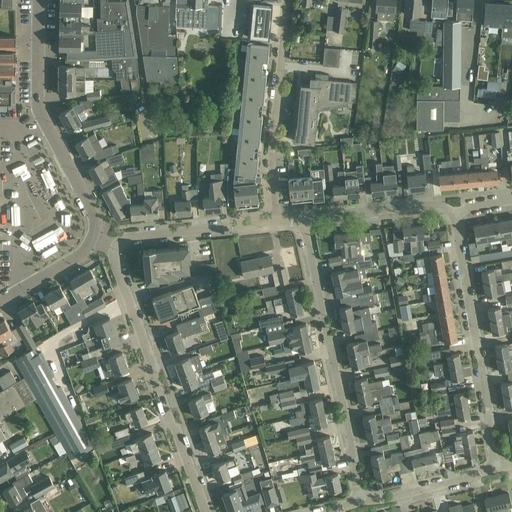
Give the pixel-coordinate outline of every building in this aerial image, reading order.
[(0,0),(0,8),(16,9),(16,0),(0,0)] [(59,18),(59,31),(96,32),(96,27),(93,0),(61,0),(61,1),(60,1),(59,14),(61,14),(61,18),(59,18)] [(126,56),(137,56),(138,55),(131,14),(128,0),(93,0),(96,27),(124,26),(126,56)] [(169,0),(134,0),(134,1),(135,4),(136,4),(136,12),(147,80),(162,80),(178,81),(177,56),(174,56),(175,35),(168,34),(169,0)] [(176,0),(175,17),(176,17),(176,26),(207,28),(208,6),(208,0),(176,0)] [(376,0),(377,3),(376,11),(378,11),(387,12),(387,19),(394,19),(394,12),(395,4),(395,0),(376,0)] [(423,36),(425,21),(419,20),(419,15),(421,0),(405,0),(404,14),(411,14),(409,30),(417,31),(416,35),(423,36)] [(431,9),(431,17),(446,18),(447,10),(447,0),(431,0),(431,9)] [(456,0),(456,19),(472,20),(473,0),(456,0)] [(511,0),(507,0),(507,4),(485,3),(484,25),(502,26),(501,36),(511,37),(511,0)] [(250,4),(247,37),(269,39),(272,6),(250,4)] [(207,28),(217,28),(217,24),(217,19),(217,14),(218,9),(218,6),(208,6),(207,28)] [(343,32),(345,9),(337,8),(334,30),(343,32)] [(370,21),(368,47),(376,48),(377,21),(370,21)] [(425,21),(423,36),(422,45),(433,47),(434,37),(431,37),(433,21),(425,21)] [(443,86),(440,86),(439,86),(438,99),(443,100),(443,120),(460,121),(461,21),(444,21),(443,86)] [(96,32),(59,31),(59,49),(67,49),(67,58),(88,59),(89,59),(112,57),(126,56),(124,26),(96,27),(96,32)] [(0,104),(15,104),(16,83),(12,83),(12,76),(16,76),(16,36),(0,36),(0,104)] [(268,45),(250,44),(248,64),(266,66),(268,45)] [(324,47),(322,65),(337,67),(338,67),(340,48),(324,47)] [(112,69),(116,73),(126,73),(126,79),(131,79),(139,78),(137,56),(126,56),(112,57),(112,69)] [(84,80),(84,66),(89,66),(89,59),(88,59),(67,58),(65,58),(65,66),(59,65),(59,80),(84,80)] [(399,75),(406,65),(398,60),(392,70),(399,75)] [(266,66),(248,64),(246,84),(264,86),(266,66)] [(328,74),(328,75),(319,74),(319,78),(315,77),(310,77),(309,85),(301,84),(296,129),(295,131),(295,141),(314,143),(317,111),(318,107),(347,102),(355,101),(355,95),(357,82),(329,80),(328,79),(328,74)] [(120,80),(123,95),(133,94),(131,79),(126,79),(125,80),(120,80)] [(74,93),(84,94),(84,80),(59,80),(59,94),(74,94),(74,93)] [(189,80),(181,83),(185,94),(193,91),(189,80)] [(482,88),(481,96),(494,98),(495,90),(499,90),(500,82),(487,81),(486,89),(482,88)] [(264,86),(246,84),(244,105),(262,107),(264,86)] [(417,97),(438,99),(439,86),(418,86),(417,92),(417,97)] [(87,100),(101,98),(99,90),(86,92),(87,100)] [(443,120),(443,100),(438,99),(417,97),(417,98),(416,98),(416,129),(414,129),(414,136),(422,136),(423,129),(443,129),(443,120)] [(72,107),(68,109),(60,113),(69,130),(77,125),(81,124),(80,121),(87,118),(83,110),(84,110),(81,103),(72,107)] [(262,107),(244,105),(242,125),(260,127),(262,107)] [(85,131),(120,121),(117,113),(83,123),(85,131)] [(137,125),(130,120),(126,125),(127,126),(128,126),(133,129),(135,128),(137,125)] [(260,127),(242,125),(240,146),(258,148),(260,127)] [(499,131),(491,132),(492,147),(500,146),(499,131)] [(95,160),(105,157),(119,152),(116,144),(98,150),(94,142),(98,140),(95,133),(87,137),(76,143),(83,157),(92,153),(95,160)] [(429,144),(437,144),(436,135),(428,136),(428,142),(429,144)] [(425,154),(422,154),(424,169),(431,169),(429,153),(428,141),(424,142),(425,154)] [(154,143),(140,147),(141,163),(155,162),(154,143)] [(258,148),(240,146),(240,148),(236,148),(235,166),(256,168),(258,148)] [(393,154),(394,169),(401,169),(399,148),(393,148),(393,154)] [(94,182),(96,182),(115,173),(111,165),(124,161),(121,153),(106,157),(107,159),(100,163),(100,162),(89,168),(93,175),(91,177),(94,182)] [(487,153),(480,154),(482,171),(483,183),(498,182),(497,170),(489,170),(487,153)] [(333,179),(331,163),(324,164),(326,180),(333,179)] [(356,166),(356,170),(344,171),(347,197),(360,196),(358,183),(364,183),(362,165),(356,166)] [(407,174),(408,181),(409,191),(427,189),(425,173),(415,174),(414,165),(407,166),(407,174)] [(121,177),(127,176),(142,174),(142,173),(141,173),(140,166),(120,170),(121,177)] [(236,200),(236,208),(258,206),(256,182),(259,182),(259,175),(256,175),(256,168),(235,166),(234,168),(228,168),(227,199),(236,200)] [(376,182),(371,182),(372,194),(385,193),(383,174),(382,166),(376,167),(377,174),(375,174),(376,182)] [(310,169),(311,178),(313,200),(323,199),(322,189),(326,188),(324,168),(310,169)] [(347,197),(344,171),(344,170),(338,171),(339,185),(333,186),(334,198),(347,197)] [(469,185),(483,183),(482,171),(468,173),(469,185)] [(225,196),(223,180),(222,180),(222,173),(210,174),(211,181),(209,181),(210,187),(209,187),(210,198),(203,198),(204,211),(221,210),(220,197),(225,196)] [(396,180),(395,173),(383,174),(385,193),(397,192),(396,180)] [(454,186),(469,185),(468,173),(453,174),(454,186)] [(142,174),(127,176),(129,184),(136,183),(138,198),(144,197),(142,174)] [(439,175),(439,178),(440,188),(454,186),(453,174),(439,175)] [(302,201),(313,200),(311,178),(300,179),(302,201)] [(291,203),(302,201),(300,179),(289,180),(291,203)] [(131,218),(146,217),(144,198),(144,204),(131,205),(130,197),(127,198),(124,191),(120,184),(102,193),(116,220),(125,215),(126,217),(131,216),(131,218)] [(198,200),(197,190),(197,189),(188,190),(188,184),(182,185),(182,190),(182,191),(183,201),(174,202),(175,214),(191,213),(190,200),(198,200)] [(144,198),(146,217),(159,216),(158,209),(164,209),(162,190),(153,191),(153,197),(144,198)] [(511,238),(509,220),(497,222),(500,237),(505,236),(506,243),(511,241),(511,238)] [(500,237),(497,222),(485,224),(489,245),(488,239),(500,237)] [(415,226),(418,252),(424,251),(422,238),(429,237),(428,224),(415,226)] [(489,245),(485,224),(473,226),(476,242),(477,247),(489,245)] [(402,227),(403,237),(404,239),(410,239),(411,253),(412,253),(418,252),(415,226),(402,227)] [(330,227),(319,228),(320,235),(331,234),(330,227)] [(356,262),(357,262),(357,254),(354,255),(353,244),(360,244),(359,231),(346,233),(349,263),(356,262)] [(330,266),(341,263),(349,263),(346,233),(333,234),(334,246),(337,246),(338,256),(328,258),(330,266)] [(401,240),(393,240),(394,243),(394,252),(402,252),(401,240)] [(439,240),(428,242),(428,245),(423,246),(424,251),(429,250),(429,249),(440,247),(439,240)] [(189,261),(188,247),(155,250),(155,249),(143,250),(146,282),(159,281),(159,279),(169,279),(169,276),(179,275),(178,272),(190,272),(189,261)] [(511,255),(511,249),(502,252),(503,257),(511,255)] [(412,253),(411,253),(402,255),(403,262),(414,260),(412,253)] [(432,271),(444,268),(442,254),(429,256),(429,257),(416,259),(419,273),(426,272),(432,271)] [(242,261),(241,261),(243,271),(245,278),(245,277),(271,271),(272,272),(273,271),(269,255),(269,256),(261,258),(261,259),(256,260),(256,259),(242,262),(242,261)] [(357,262),(356,262),(357,269),(358,268),(358,269),(372,267),(371,259),(357,262)] [(511,259),(501,261),(502,269),(511,267),(511,259)] [(198,265),(199,275),(215,272),(214,263),(198,265)] [(395,276),(402,275),(401,267),(394,268),(395,276)] [(273,271),(272,272),(275,285),(288,282),(285,268),(273,271)] [(344,269),(331,272),(334,284),(360,279),(358,269),(358,268),(357,269),(345,271),(344,269)] [(426,272),(429,286),(434,285),(447,283),(444,268),(432,271),(426,272)] [(495,281),(503,280),(510,279),(511,278),(511,271),(501,274),(500,268),(481,271),(483,283),(495,281)] [(94,281),(96,279),(90,269),(71,280),(81,298),(98,288),(94,281)] [(398,277),(395,283),(402,286),(405,280),(398,277)] [(362,288),(360,279),(334,284),(336,296),(346,294),(349,293),(349,292),(357,290),(358,297),(373,294),(372,288),(371,286),(362,288)] [(504,287),(503,280),(495,281),(483,283),(486,296),(498,294),(497,288),(504,287)] [(447,283),(434,285),(435,286),(426,288),(427,293),(414,296),(415,303),(429,301),(437,299),(449,297),(447,283)] [(193,285),(182,289),(171,293),(171,292),(152,299),(160,320),(179,313),(200,305),(193,285)] [(275,285),(262,288),(264,297),(277,294),(275,285)] [(45,295),(53,307),(54,309),(47,313),(56,328),(58,331),(63,329),(61,325),(62,324),(57,315),(63,311),(71,325),(86,316),(81,309),(78,303),(71,307),(60,287),(45,295)] [(298,287),(288,289),(285,290),(287,296),(265,301),(267,307),(300,300),(298,287)] [(197,308),(200,316),(212,313),(223,308),(217,292),(209,295),(212,303),(197,308)] [(360,306),(378,302),(376,294),(373,294),(358,297),(360,306)] [(404,295),(397,297),(399,305),(406,304),(404,295)] [(437,299),(439,313),(452,311),(449,297),(437,299)] [(101,298),(92,303),(81,309),(86,316),(96,311),(105,306),(101,298)] [(291,315),(293,314),(303,312),(300,300),(267,307),(268,314),(276,312),(276,313),(290,310),(291,315)] [(20,309),(19,310),(25,322),(26,321),(30,328),(49,316),(42,304),(36,307),(33,302),(25,307),(24,305),(19,308),(20,309)] [(339,308),(341,320),(369,314),(368,308),(352,311),(351,305),(339,308)] [(488,308),(490,321),(511,316),(511,312),(509,313),(508,311),(501,312),(500,306),(488,308)] [(410,311),(401,313),(402,320),(411,318),(410,311)] [(439,313),(442,327),(442,328),(454,325),(452,311),(439,313)] [(364,334),(377,331),(375,322),(371,323),(369,314),(341,320),(344,332),(356,329),(355,324),(362,322),(364,334)] [(171,351),(171,352),(185,347),(181,338),(202,330),(200,323),(205,321),(203,315),(200,316),(176,325),(178,331),(166,336),(169,344),(167,345),(169,352),(171,351)] [(260,327),(283,323),(282,315),(268,318),(268,319),(259,321),(260,327)] [(492,334),(502,332),(507,331),(505,324),(511,322),(511,316),(490,321),(492,334)] [(74,338),(76,346),(85,342),(85,343),(84,341),(114,330),(109,317),(94,323),(89,325),(87,332),(87,333),(83,335),(82,333),(74,338)] [(4,319),(0,321),(0,337),(1,340),(4,345),(9,353),(14,350),(10,342),(15,339),(17,342),(23,339),(16,327),(11,331),(9,328),(4,319)] [(23,323),(16,327),(23,339),(29,349),(36,345),(23,323)] [(306,324),(293,327),(266,332),(269,345),(280,343),(308,337),(306,324)] [(443,342),(447,341),(457,340),(454,325),(442,328),(442,327),(434,329),(428,330),(422,331),(424,340),(431,339),(430,337),(437,336),(438,343),(443,342)] [(225,328),(218,330),(221,340),(228,338),(225,328)] [(103,348),(109,346),(119,342),(114,330),(84,341),(85,343),(86,347),(101,341),(103,348)] [(347,344),(349,356),(381,349),(380,343),(373,345),(372,339),(379,338),(377,331),(364,334),(366,340),(347,344)] [(235,333),(230,334),(236,353),(236,352),(242,351),(240,339),(238,332),(235,333)] [(308,337),(280,343),(281,348),(274,350),(272,354),(275,356),(285,354),(284,352),(291,351),(291,349),(297,347),(298,352),(311,349),(308,337)] [(198,341),(189,344),(191,350),(200,347),(198,341)] [(213,351),(211,344),(199,349),(201,355),(213,351)] [(494,346),(497,358),(511,355),(511,348),(508,350),(507,344),(494,346)] [(4,345),(0,347),(0,349),(4,356),(9,353),(4,345)] [(29,349),(30,350),(14,359),(24,377),(35,398),(74,465),(80,462),(76,456),(95,446),(88,427),(85,420),(85,419),(84,418),(80,419),(77,414),(69,401),(76,396),(71,381),(61,387),(41,352),(38,353),(35,348),(38,346),(38,345),(36,346),(36,345),(29,349)] [(81,362),(96,356),(96,355),(103,353),(101,348),(88,352),(84,354),(85,359),(80,361),(81,362)] [(381,350),(381,349),(349,356),(352,368),(372,364),(371,358),(377,357),(377,355),(378,355),(377,350),(381,350)] [(242,351),(236,352),(241,371),(266,366),(263,355),(249,358),(248,350),(242,351)] [(438,350),(423,353),(424,360),(439,357),(438,350)] [(122,352),(110,357),(102,360),(103,364),(101,365),(106,377),(128,369),(122,352)] [(406,361),(405,356),(405,353),(389,357),(391,366),(406,363),(406,361)] [(447,356),(448,363),(433,365),(434,370),(461,366),(459,353),(447,356)] [(202,367),(200,361),(198,355),(185,359),(175,363),(178,369),(176,370),(176,371),(177,375),(178,375),(180,374),(180,376),(201,368),(202,367)] [(499,371),(509,370),(511,369),(511,368),(511,355),(497,358),(499,371)] [(96,356),(81,362),(84,370),(99,365),(96,356)] [(316,374),(314,361),(304,363),(301,364),(289,367),(291,379),(316,374)] [(286,369),(285,362),(266,366),(268,374),(286,370),(286,369)] [(401,371),(402,376),(407,375),(405,364),(398,366),(399,371),(401,371)] [(446,379),(446,381),(463,378),(461,366),(434,370),(435,375),(439,375),(441,375),(442,376),(444,377),(445,378),(446,379)] [(375,377),(389,374),(387,367),(373,370),(375,377)] [(201,368),(180,376),(179,377),(178,378),(180,382),(181,383),(182,382),(185,388),(199,383),(215,377),(213,371),(203,374),(201,368)] [(0,419),(35,398),(24,377),(17,382),(10,371),(2,376),(8,387),(4,389),(0,391),(0,419)] [(199,383),(201,389),(212,385),(225,381),(223,374),(215,377),(199,383)] [(283,381),(285,387),(298,385),(299,390),(307,389),(319,387),(316,374),(291,379),(283,381)] [(381,380),(368,383),(366,377),(354,380),(357,392),(383,387),(381,380)] [(119,384),(112,387),(114,393),(117,392),(120,402),(125,400),(138,396),(137,394),(139,393),(137,388),(135,388),(132,379),(119,383),(119,384)] [(225,381),(212,385),(214,391),(227,386),(225,381)] [(503,396),(511,394),(511,381),(501,383),(503,396)] [(78,393),(84,387),(79,382),(73,388),(78,393)] [(419,382),(410,384),(413,395),(422,393),(419,382)] [(431,391),(445,388),(444,382),(430,384),(431,391)] [(106,383),(93,388),(87,390),(90,399),(109,392),(106,383)] [(371,397),(381,395),(389,394),(390,391),(389,385),(383,387),(357,392),(360,404),(372,402),(371,397)] [(445,388),(431,391),(432,398),(443,396),(446,395),(445,388)] [(271,403),(294,398),(292,390),(269,395),(271,403)] [(445,408),(468,404),(466,392),(446,395),(443,396),(445,408)] [(195,416),(204,413),(215,409),(209,393),(202,396),(189,400),(195,416)] [(511,394),(503,396),(506,409),(511,407),(511,394)] [(378,399),(380,407),(392,404),(390,396),(378,399)] [(294,398),(271,403),(273,410),(282,408),(282,409),(296,407),(294,398)] [(321,399),(312,401),(301,403),(302,409),(295,411),(297,417),(289,419),(324,412),(321,399)] [(368,410),(378,408),(377,401),(367,404),(368,410)] [(250,404),(244,406),(247,415),(253,413),(250,404)] [(392,404),(380,407),(382,415),(394,412),(392,404)] [(437,416),(457,412),(458,419),(470,416),(468,404),(445,408),(443,408),(438,409),(436,410),(437,416)] [(141,406),(132,409),(130,410),(119,414),(121,422),(127,420),(127,419),(132,417),(136,425),(147,421),(141,406)] [(222,413),(221,414),(224,422),(236,417),(233,409),(222,413)] [(406,420),(417,418),(415,411),(405,413),(406,420)] [(317,426),(327,424),(324,412),(289,419),(291,425),(309,421),(311,427),(314,427),(317,426)] [(85,420),(88,427),(97,423),(96,422),(101,420),(99,415),(95,417),(95,416),(85,420)] [(365,429),(391,423),(389,418),(376,420),(374,415),(362,417),(365,429)] [(425,417),(418,419),(420,426),(426,425),(425,417)] [(440,429),(454,426),(453,419),(434,422),(435,429),(440,428),(440,429)] [(204,441),(215,437),(215,436),(223,433),(220,427),(218,421),(211,424),(211,423),(199,428),(204,441)] [(391,423),(365,429),(368,442),(380,439),(384,438),(383,432),(392,430),(391,423)] [(452,434),(455,446),(475,442),(473,430),(456,433),(454,426),(440,429),(437,430),(439,439),(440,438),(440,436),(452,434)] [(117,438),(130,433),(128,427),(115,432),(117,438)] [(296,437),(309,434),(308,427),(294,430),(296,437)] [(437,430),(430,431),(429,430),(418,433),(420,441),(421,445),(426,467),(438,464),(436,452),(430,454),(428,446),(431,445),(430,442),(435,440),(439,439),(437,430)] [(129,443),(133,453),(134,453),(141,451),(156,445),(151,433),(132,440),(130,433),(117,438),(111,441),(113,448),(129,443)] [(386,435),(388,443),(400,441),(399,437),(398,433),(386,435)] [(309,434),(296,437),(298,445),(311,442),(309,434)] [(55,435),(49,438),(54,445),(59,442),(55,435)] [(407,435),(399,437),(400,441),(402,449),(410,447),(407,435)] [(300,456),(332,449),(329,436),(320,438),(317,439),(318,444),(311,446),(312,448),(305,449),(306,454),(300,455),(300,456)] [(13,452),(28,444),(24,437),(9,445),(13,452)] [(208,454),(218,451),(220,450),(220,449),(228,447),(226,441),(218,444),(215,437),(204,441),(208,454)] [(252,444),(249,437),(231,444),(234,451),(246,447),(252,444)] [(445,461),(470,456),(477,455),(475,442),(455,446),(442,448),(445,461)] [(160,458),(156,445),(141,451),(145,463),(160,458)] [(411,458),(414,470),(426,467),(421,445),(415,446),(417,457),(411,458)] [(335,461),(332,449),(300,456),(301,462),(321,458),(323,464),(335,461)] [(0,481),(8,478),(14,474),(13,472),(32,461),(26,450),(7,461),(0,464),(0,481)] [(373,467),(398,462),(404,461),(402,452),(390,455),(391,458),(384,459),(383,453),(371,455),(373,467)] [(128,462),(136,459),(134,453),(133,453),(125,456),(128,462)] [(477,455),(470,456),(472,466),(479,464),(477,455)] [(218,481),(227,477),(230,477),(227,469),(236,465),(234,459),(225,462),(224,462),(213,466),(218,481)] [(400,469),(398,462),(373,467),(376,480),(381,479),(388,477),(387,471),(393,470),(393,471),(400,469)] [(270,470),(268,464),(241,474),(240,473),(232,476),(234,483),(270,470)] [(299,475),(315,472),(322,470),(320,464),(309,466),(309,467),(298,469),(293,470),(293,472),(281,474),(282,479),(299,475)] [(273,477),(274,480),(281,479),(280,476),(278,476),(275,468),(270,470),(273,477)] [(36,470),(30,473),(34,480),(40,478),(36,470)] [(171,487),(165,471),(152,475),(152,476),(146,478),(144,471),(124,478),(127,487),(143,482),(147,494),(157,490),(158,492),(171,487)] [(315,472),(299,475),(301,482),(304,482),(305,488),(307,487),(310,498),(317,496),(315,487),(327,484),(329,491),(341,488),(338,474),(316,478),(315,472)] [(32,481),(28,473),(12,482),(14,484),(3,490),(11,504),(27,495),(23,487),(32,481)] [(36,496),(55,485),(50,476),(31,487),(36,496)] [(75,477),(71,479),(76,488),(80,486),(75,477)] [(263,502),(259,493),(248,497),(242,483),(232,487),(233,490),(223,494),(229,511),(237,511),(243,510),(263,502)] [(55,486),(47,491),(51,497),(59,493),(58,491),(61,489),(58,484),(55,486)] [(279,504),(274,486),(262,489),(267,507),(279,504)] [(155,498),(157,504),(166,501),(165,499),(168,498),(172,511),(173,511),(179,510),(185,508),(180,495),(185,493),(183,488),(173,491),(155,498)] [(508,493),(484,499),(485,502),(487,511),(485,511),(484,511),(509,511),(508,506),(511,506),(510,502),(508,493)] [(157,504),(155,498),(148,500),(150,507),(157,505),(156,505),(157,504)] [(15,511),(45,511),(38,499),(24,506),(15,511)]
